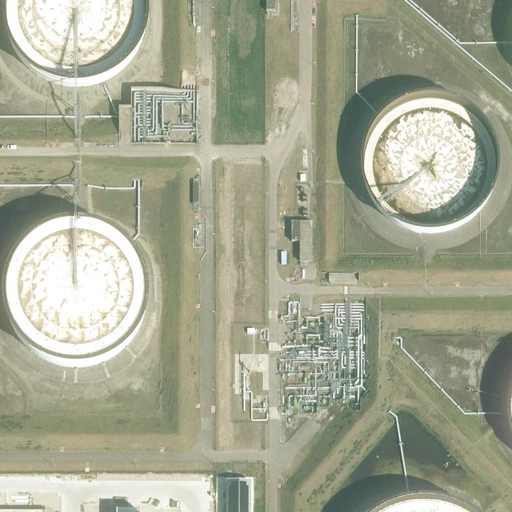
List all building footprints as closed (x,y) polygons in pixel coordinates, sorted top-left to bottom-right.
[(72,81),(96,80),(117,71),(135,56),(147,36),(152,13),(150,0),(7,0),(7,19),(15,42),(29,62),(50,75),(72,81)] [(275,12),(275,1),(267,1),(267,12),(275,12)] [(479,219),(494,202),(503,181),(505,159),(499,137),(487,118),(470,103),(449,95),(424,94),(401,101),(382,116),(368,136),(362,160),(365,184),(376,206),(393,223),(415,233),(438,236),(460,231),(479,219)] [(248,205),(248,228),(260,228),(260,205),(248,205)] [(54,354),(79,358),(103,354),(125,342),(141,323),(150,300),(151,276),(143,252),(134,241),(128,233),(107,220),(84,214),(61,216),(40,225),(23,240),(11,260),(7,283),(9,305),(19,326),(34,343),(54,354)] [(312,223),(291,223),(291,241),(298,241),(298,262),(301,262),(312,262),(312,223)] [(329,274),(328,284),(354,284),(354,274),(329,274)] [(480,511),(469,503),(441,494),(411,494),(383,504),(372,511),(480,511)]
